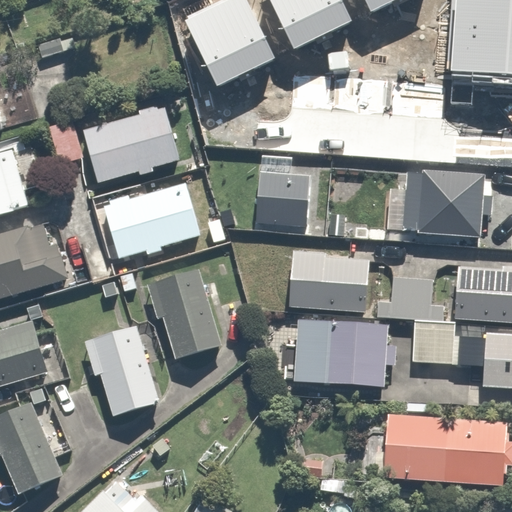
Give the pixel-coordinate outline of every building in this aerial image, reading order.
[(511,17),(405,9),(403,40),(380,39),(378,75),(457,81),(456,89),(487,91),(490,62),(508,64),(511,17)] [(66,56),(28,63),(36,108),(74,101),(66,56)] [(370,88),(353,87),(351,129),(367,130),(370,88)] [(495,103),(405,95),(399,157),(480,164),(483,134),(493,135),(495,103)] [(0,139),(11,137),(2,105),(0,106),(0,139)] [(195,168),(193,158),(181,115),(91,138),(105,191),(108,190),(186,170),(195,168)] [(80,124),(56,131),(67,172),(91,165),(80,124)] [(19,152),(13,154),(0,157),(0,228),(37,218),(19,152)] [(498,183),(415,175),(413,197),(398,196),(394,236),(492,246),(498,183)] [(319,180),(265,176),(261,230),(316,233),(319,180)] [(107,214),(115,243),(85,251),(94,285),(135,274),(133,265),(208,244),(193,190),(107,214)] [(51,227),(48,228),(0,240),(0,309),(56,294),(52,280),(77,274),(72,257),(59,260),(51,227)] [(377,267),(297,259),(292,313),(372,321),(377,267)] [(463,325),(467,326),(511,328),(511,272),(466,269),(463,325)] [(380,307),(379,323),(419,325),(450,327),(451,311),(440,311),(442,287),(426,286),(427,273),(397,271),(395,308),(380,307)] [(146,294),(140,276),(104,289),(110,306),(146,294)] [(233,355),(211,277),(152,293),(162,330),(174,327),(185,368),(233,355)] [(0,396),(65,378),(67,377),(47,306),(29,310),(33,323),(8,330),(12,343),(0,345),(0,396)] [(511,342),(462,340),(462,328),(450,327),(419,325),(417,370),(460,373),(491,375),(490,393),(511,394),(511,342)] [(402,352),(397,352),(398,333),(304,326),(299,390),(393,398),(395,374),(400,374),(402,352)] [(161,415),(145,333),(91,343),(99,387),(110,385),(118,424),(161,415)] [(88,443),(71,399),(0,425),(0,461),(1,464),(9,461),(24,502),(70,485),(59,454),(88,443)] [(511,429),(394,420),(388,487),(511,497),(511,429)] [(330,465),(310,463),(306,497),(326,499),(330,465)] [(159,511),(129,482),(98,511),(159,511)] [(232,511),(208,498),(200,511),(232,511)]
